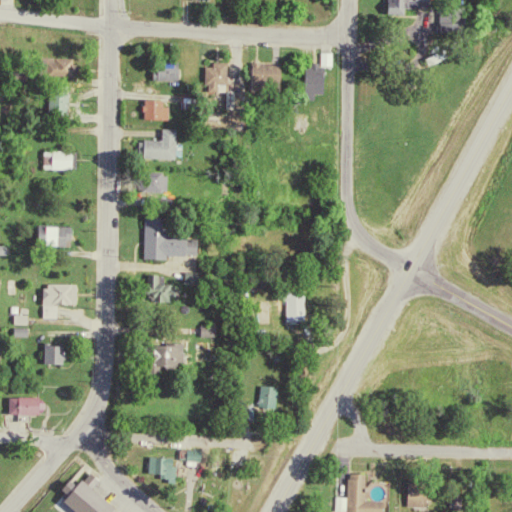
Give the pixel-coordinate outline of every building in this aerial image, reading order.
[(396,0),(396,13),(416,13),(416,7),(439,8),(439,0),(396,0)] [(447,30),(468,31),(469,11),(448,11),(447,30)] [(41,57),(41,76),(75,77),(75,58),(41,57)] [(160,57),(182,58),(181,78),(159,77),(160,57)] [(254,60),(285,62),(283,91),(252,90),(254,60)] [(308,62),(326,63),(325,91),(319,91),(319,99),(307,98),(308,62)] [(215,63),(215,91),(236,91),(236,63),(215,63)] [(50,91),(50,115),(68,115),(69,91),(50,91)] [(147,94),(165,95),(165,104),(173,104),(172,117),(146,116),(147,94)] [(147,135),(166,136),(166,126),(181,127),(179,157),(146,155),(147,135)] [(45,149),(45,170),(75,170),(75,149),(45,149)] [(141,169),(141,192),(170,192),(170,169),(141,169)] [(145,214),(145,259),(168,259),(168,253),(199,253),(199,234),(166,234),(166,214),(145,214)] [(39,221),(39,245),(70,245),(70,222),(39,221)] [(168,274),(155,273),(154,293),(168,294),(168,301),(182,301),(183,283),(168,283),(168,274)] [(44,285),(44,318),(58,318),(58,302),(78,302),(78,281),(49,281),(49,285),(44,285)] [(21,323),(36,324),(36,315),(22,314),(21,323)] [(209,324),(209,336),(224,336),(223,323),(209,324)] [(46,342),(46,363),(63,363),(63,342),(46,342)] [(170,367),(193,366),(193,344),(169,344),(170,367)] [(287,386),(267,385),(265,406),(286,407),(287,386)] [(9,394),(9,412),(42,413),(42,394),(9,394)] [(176,444),(175,455),(196,456),(196,445),(176,444)] [(144,451),(144,471),(161,471),(160,478),(174,478),(175,463),(169,463),(169,452),(144,451)] [(209,463),(209,452),(195,452),(195,463),(209,463)] [(118,511),(87,485),(94,477),(86,470),(80,477),(77,474),(72,480),(66,474),(58,484),(65,491),(55,502),(66,511),(118,511)] [(394,511),(394,500),(374,500),(374,474),(356,473),(356,496),(344,496),(343,511),(394,511)] [(436,506),(437,480),(416,479),(415,506),(436,506)]
